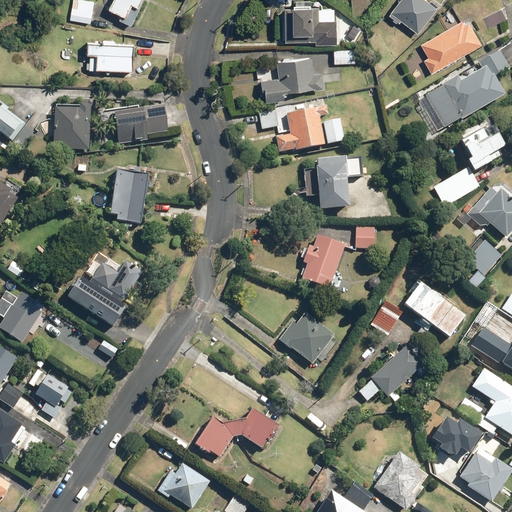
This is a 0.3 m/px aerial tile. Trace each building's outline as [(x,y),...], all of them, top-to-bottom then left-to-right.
[(95,0),(92,0),(73,0),(70,21),(92,23),(95,0)] [(112,0),(109,9),(123,15),(121,20),(132,25),(144,0),(112,0)] [(398,0),(387,14),(400,24),(402,21),(418,33),(438,8),(428,0),(398,0)] [(323,5),(294,4),(293,32),(310,33),(310,39),(316,40),(316,43),(336,44),(337,12),(333,7),(323,7),(323,5)] [(501,9),(483,18),(489,29),(507,19),(501,9)] [(469,16),(421,42),(429,56),(424,59),(432,72),(484,43),(469,16)] [(54,22),(42,22),(42,32),(53,32),(54,22)] [(103,38),(103,43),(87,42),(86,69),(136,71),(137,44),(117,44),(117,39),(103,38)] [(506,92),(497,76),(511,67),(500,48),(486,57),(418,98),(439,132),(506,92)] [(356,56),(356,50),(335,49),(335,63),(354,63),(354,56),(356,56)] [(285,91),(316,88),(324,88),(323,71),(315,72),(314,55),(278,58),(280,77),(261,78),(263,102),(286,100),(285,91)] [(425,75),(414,57),(403,63),(414,82),(425,75)] [(9,110),(10,108),(0,101),(0,132),(13,141),(26,122),(9,110)] [(327,102),(287,110),(292,133),(277,137),(281,154),(326,144),(326,143),(321,123),(320,117),(329,115),(327,102)] [(91,151),(93,104),(57,103),(55,149),(91,151)] [(115,111),(119,144),(139,142),(139,145),(171,142),(167,106),(115,111)] [(277,110),(260,112),(262,129),(280,127),(277,110)] [(340,118),(324,122),(329,144),(345,140),(340,118)] [(494,121),(463,138),(474,157),(470,159),(473,165),(476,170),(503,155),(500,150),(507,146),(494,121)] [(351,206),(349,176),(364,175),(363,155),(348,156),(318,158),(319,168),(305,168),(307,196),(320,195),(321,208),(351,206)] [(476,170),(473,165),(434,187),(445,207),(485,185),(476,170)] [(117,166),(111,215),(118,216),(118,221),(143,224),(149,170),(117,166)] [(0,183),(0,227),(20,195),(0,183)] [(498,191),(492,186),(468,213),(465,210),(457,219),(463,223),(465,226),(472,217),(485,229),(490,223),(507,238),(511,231),(511,195),(502,187),(498,191)] [(376,227),(357,226),(356,247),(375,248),(376,227)] [(309,244),(303,262),(308,264),(303,277),(332,287),(348,244),(318,234),(315,244),(314,246),(309,244)] [(482,237),(464,258),(477,269),(470,277),(478,285),(503,256),(482,237)] [(142,271),(126,261),(119,271),(102,261),(90,279),(82,274),(67,296),(114,327),(129,305),(122,300),(142,271)] [(468,315),(421,280),(404,303),(421,316),(416,323),(428,331),(433,325),(451,338),(468,315)] [(8,290),(0,302),(0,313),(5,317),(0,325),(0,326),(25,343),(49,308),(23,291),(19,297),(8,290)] [(404,311),(385,300),(371,323),(391,334),(404,311)] [(298,323),(291,317),(276,336),(318,368),(341,338),(307,311),(298,323)] [(507,328),(498,322),(489,334),(506,346),(498,359),(511,368),(511,328),(508,326),(507,328)] [(0,340),(0,388),(19,358),(0,346),(0,340)] [(388,354),(393,359),(359,392),(368,402),(381,389),(389,397),(428,361),(411,343),(405,348),(400,342),(388,354)] [(511,384),(484,367),(472,385),(495,400),(484,418),(511,435),(511,384)] [(44,371),(35,384),(39,387),(36,392),(47,399),(41,409),(57,418),(74,390),(44,371)] [(25,392),(7,381),(0,393),(0,399),(15,408),(25,392)] [(0,460),(5,463),(28,425),(0,407),(0,460)] [(195,444),(210,455),(213,450),(222,456),(236,436),(242,435),(264,448),(269,438),(273,441),(282,425),(253,408),(247,418),(224,421),(215,415),(195,444)] [(451,449),(460,454),(473,432),(441,413),(424,441),(447,455),(451,449)] [(511,448),(503,442),(494,456),(481,447),(462,478),(469,483),(468,486),(494,502),(511,473),(511,448)] [(422,485),(430,473),(400,450),(373,488),(405,511),(406,511),(425,487),(422,485)] [(158,490),(192,511),(212,481),(184,463),(178,472),(172,467),(158,490)] [(0,504),(14,485),(0,475),(0,504)] [(354,480),(344,497),(333,490),(318,511),(367,511),(364,510),(375,493),(354,480)] [(245,511),(252,502),(238,492),(225,511),(226,511),(245,511)] [(136,511),(121,502),(114,511),(136,511)]
